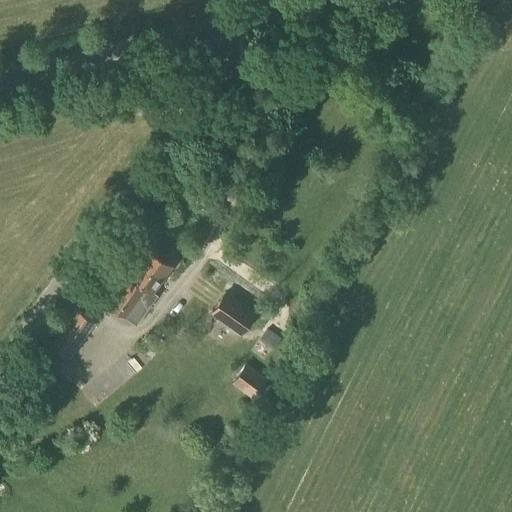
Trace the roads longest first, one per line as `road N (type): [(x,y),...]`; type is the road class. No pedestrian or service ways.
road 1 (unclassified): [(0,364),(173,140),(244,25)]
road 2 (unclassified): [(0,84),(244,25)]
